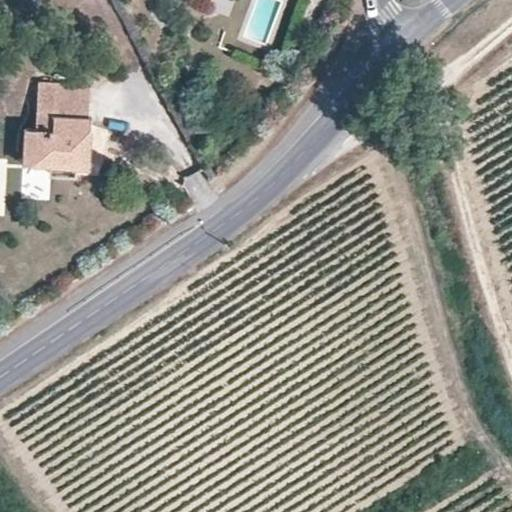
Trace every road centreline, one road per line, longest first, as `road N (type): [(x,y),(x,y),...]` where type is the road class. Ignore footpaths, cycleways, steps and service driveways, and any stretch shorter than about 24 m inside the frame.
road 1 (residential): [(398,41),(354,101),(231,217),(0,376)]
road 2 (track): [(511,365),(455,178),(443,74),(398,41)]
